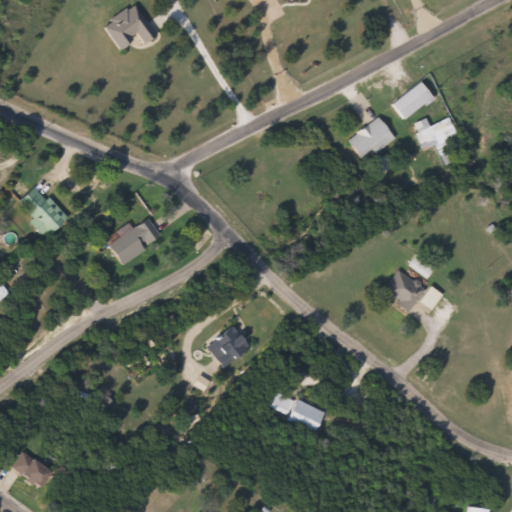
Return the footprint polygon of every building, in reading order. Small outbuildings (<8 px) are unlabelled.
[(434,97),(406,120),(393,104),(421,82),(434,97)] [(349,143),(368,123),(361,117),(369,108),(397,135),(378,154),(373,149),(364,158),(349,143)] [(446,165),(438,144),(425,150),(414,124),(428,119),(431,126),(452,118),(467,156),(446,165)] [(34,216),(20,202),(36,186),(68,218),(47,239),(30,221),(34,216)] [(124,265),(111,246),(149,219),(162,237),(124,265)] [(426,290),(409,312),(383,293),(400,271),(426,290)] [(252,346),(226,369),(208,348),(233,325),(252,346)] [(328,412),(319,433),(291,421),(293,416),(269,405),(275,389),(328,412)] [(14,471),(22,454),(54,469),(45,487),(14,471)]
